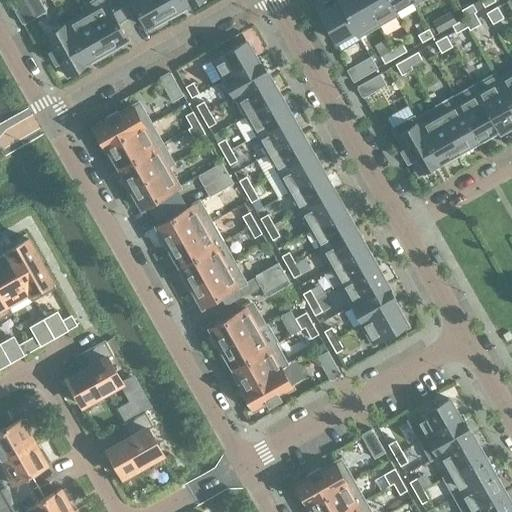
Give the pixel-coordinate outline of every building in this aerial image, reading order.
[(9,0),(15,9),(31,0),(9,0)] [(46,11),(39,0),(31,0),(15,9),(23,24),(25,23),(46,11)] [(118,22),(127,16),(117,0),(92,0),(81,6),(107,52),(121,45),(120,42),(127,38),(118,22)] [(117,0),(127,16),(136,11),(146,27),(153,23),(154,26),(168,18),(157,0),(117,0)] [(157,0),(168,18),(182,10),(180,7),(185,4),(187,7),(188,7),(184,0),(157,0)] [(359,36),(338,0),(326,0),(316,6),(336,41),(354,31),(358,37),(359,36)] [(378,26),(362,0),(338,0),(359,36),(378,26)] [(396,15),(387,0),(362,0),(378,26),(396,15)] [(387,0),(396,15),(397,15),(394,9),(408,0),(410,0),(414,5),(415,5),(412,0),(387,0)] [(465,17),(474,12),(476,11),(472,3),(461,10),(465,17)] [(80,7),(84,13),(65,24),(88,63),(87,60),(92,58),(94,60),(107,52),(81,6),(80,7)] [(497,6),(486,13),(492,24),(503,18),(497,6)] [(450,10),(432,21),(438,33),(456,22),(450,10)] [(469,30),(480,24),(474,12),(465,17),(463,19),(467,26),(469,30)] [(451,25),(454,30),(456,33),(467,26),(463,19),(451,25)] [(44,36),(52,50),(49,52),(55,63),(59,61),(67,75),(88,63),(65,24),(44,36)] [(422,42),(433,36),(428,28),(417,34),(422,42)] [(446,35),(434,41),(441,52),(452,46),(446,35)] [(256,59),(246,40),(212,59),(223,79),(259,58),(258,58),(256,59)] [(395,57),(406,51),(402,43),(391,49),(395,57)] [(380,56),(384,63),(395,57),(391,49),(380,56)] [(406,57),(410,65),(421,59),(417,51),(406,57)] [(354,81),(376,68),(370,57),(347,69),(354,81)] [(412,68),(410,65),(406,57),(395,63),(401,75),(412,68)] [(223,79),(233,98),(269,77),(259,58),(223,79)] [(494,73),(511,105),(511,71),(498,79),(495,73),(494,73)] [(170,72),(159,78),(159,80),(160,80),(172,101),(183,95),(171,74),(171,73),(170,72)] [(386,84),(379,73),(358,85),(357,86),(363,97),(365,96),(364,96),(386,84)] [(474,85),(500,131),(511,124),(511,122),(511,121),(511,120),(511,105),(494,73),(474,85)] [(236,98),(246,115),(280,96),(269,77),(233,98),(234,99),(236,98)] [(185,86),(191,97),(199,93),(193,82),(185,86)] [(474,85),(454,96),(479,140),(481,138),(483,141),(494,134),(493,132),(498,129),(499,131),(500,131),(474,85)] [(246,115),(257,134),(291,115),(280,96),(246,115)] [(434,107),(460,153),(474,145),(473,143),(479,140),(454,96),(434,107)] [(202,116),(209,112),(203,101),(196,105),(202,116)] [(93,128),(105,149),(151,123),(139,102),(119,114),(117,110),(105,117),(107,120),(93,128)] [(414,115),(413,116),(439,162),(445,159),(447,161),(460,153),(434,107),(415,118),(414,115)] [(198,122),(192,111),(185,115),(191,126),(198,122)] [(202,116),(208,127),(216,123),(209,112),(202,116)] [(267,153),(302,134),(291,115),(257,134),(267,153)] [(407,162),(410,160),(418,174),(439,162),(413,116),(392,128),(404,148),(400,150),(407,162)] [(194,139),(205,133),(198,122),(191,126),(187,128),(194,139)] [(151,123),(105,149),(112,163),(115,161),(118,167),(162,143),(151,123)] [(278,172),(312,153),(302,134),(267,153),(278,172)] [(225,138),(217,143),(223,153),(231,149),(225,138)] [(119,175),(127,189),(173,163),(162,143),(118,167),(122,174),(119,175)] [(223,153),(229,164),(237,160),(231,149),(223,153)] [(289,191),(323,171),(312,153),(278,172),(289,191)] [(198,174),(204,185),(227,172),(221,162),(200,174),(198,174)] [(173,163),(127,189),(135,203),(137,201),(142,208),(179,187),(167,167),(174,164),(173,163)] [(300,210),(334,190),(323,171),(289,191),(300,210)] [(211,195),(233,183),(227,172),(204,185),(210,196),(212,195),(211,195)] [(246,176),(238,180),(245,191),(252,187),(246,176)] [(245,191),(251,202),(258,198),(252,187),(245,191)] [(310,229),(344,209),(334,190),(300,210),(310,229)] [(199,200),(156,225),(160,232),(157,234),(165,247),(211,221),(199,200)] [(310,229),(321,248),(355,228),(344,209),(310,229)] [(241,216),(248,227),(255,222),(249,211),(241,216)] [(266,229),(273,224),(267,214),(260,218),(266,229)] [(175,260),(179,266),(222,241),(211,221),(165,247),(173,261),(175,260)] [(255,222),(248,227),(254,237),(261,233),(255,222)] [(266,229),(272,240),(280,235),(273,224),(266,229)] [(321,248),(332,266),(366,247),(355,228),(321,248)] [(33,300),(56,287),(52,281),(52,280),(51,280),(29,240),(28,238),(5,252),(33,300)] [(222,241),(179,266),(182,272),(179,273),(187,287),(233,261),(222,241)] [(366,247),(332,266),(342,285),(376,266),(366,247)] [(289,251),(281,255),(287,266),(295,262),(289,251)] [(6,254),(0,257),(0,293),(11,313),(12,312),(7,304),(27,293),(28,294),(29,294),(32,301),(33,300),(5,252),(4,252),(5,253),(6,254)] [(198,299),(202,306),(245,282),(233,261),(187,287),(195,301),(198,299)] [(255,275),(261,285),(284,273),(278,262),(257,274),(256,274),(255,275)] [(287,266),(293,277),(301,273),(295,262),(287,266)] [(376,266),(342,285),(352,303),(350,304),(351,305),(387,285),(376,266)] [(268,295),(289,283),(284,273),(261,285),(267,296),(269,295),(268,295)] [(387,285),(351,305),(362,324),(398,304),(387,285)] [(310,289),(302,293),(308,304),(316,300),(310,289)] [(0,293),(0,318),(11,313),(0,293)] [(308,304),(314,315),(322,311),(316,300),(308,304)] [(210,336),(218,350),(264,323),(252,303),(209,327),(213,334),(210,336)] [(398,304),(362,324),(373,344),(407,324),(396,305),(398,304)] [(304,327),(312,323),(306,312),(295,318),(301,329),(304,327)] [(65,330),(68,329),(76,324),(71,316),(60,322),(65,330)] [(264,323),(218,350),(226,363),(228,362),(232,368),(275,343),(275,342),(269,346),(259,328),(265,324),(264,323)] [(312,323),(304,327),(311,338),(318,334),(312,323)] [(331,327),(324,331),(330,342),(337,337),(331,327)] [(27,341),(32,349),(42,343),(37,335),(27,341)] [(337,337),(330,342),(336,353),(343,348),(337,337)] [(89,366),(81,370),(68,377),(67,378),(82,405),(83,404),(83,403),(120,383),(122,382),(107,357),(113,354),(104,339),(81,352),(89,366)] [(32,349),(27,341),(16,346),(21,355),(32,349)] [(233,376),(241,389),(287,363),(275,343),(232,368),(235,374),(233,376)] [(328,378),(329,379),(340,373),(328,350),(317,357),(328,378)] [(287,363),(241,389),(252,410),(266,402),(269,406),(280,399),(278,395),(292,387),(281,368),(287,364),(287,363)] [(408,421),(419,440),(462,416),(461,415),(459,417),(448,398),(408,421)] [(153,425),(145,411),(122,424),(129,437),(109,449),(109,448),(107,449),(122,476),(124,475),(160,454),(161,454),(162,454),(148,428),(153,425)] [(419,440),(430,459),(472,435),(462,416),(419,440)] [(0,460),(34,441),(28,431),(31,429),(25,418),(22,420),(21,419),(0,430),(0,460)] [(385,451),(372,429),(361,435),(374,458),(385,451)] [(442,476),(442,477),(483,454),(472,435),(430,459),(430,460),(439,456),(448,472),(442,476)] [(394,455),(401,451),(395,440),(388,445),(394,455)] [(0,489),(7,503),(33,488),(26,476),(47,464),(46,462),(49,461),(43,450),(40,452),(34,441),(0,460),(0,479),(4,487),(0,488),(0,489)] [(401,451),(394,455),(400,466),(408,462),(401,451)] [(442,477),(453,495),(493,473),(483,454),(442,477)] [(319,467),(307,474),(309,477),(295,485),(307,506),(353,480),(341,459),(321,471),(319,467)] [(400,479),(394,468),(383,474),(389,485),(393,483),(400,479)] [(453,495),(462,511),(467,511),(504,491),(493,473),(453,495)] [(415,493),(423,488),(417,477),(409,482),(415,493)] [(400,479),(393,483),(399,494),(407,490),(400,479)] [(353,480),(307,506),(310,511),(342,511),(364,500),(353,480)] [(71,511),(73,511),(67,500),(71,499),(65,488),(61,490),(61,488),(40,500),(33,488),(7,503),(12,511),(71,511)] [(415,493),(421,503),(429,499),(423,488),(415,493)] [(467,511),(510,511),(511,511),(511,505),(504,491),(467,511)] [(342,511),(370,511),(364,500),(342,511)]
